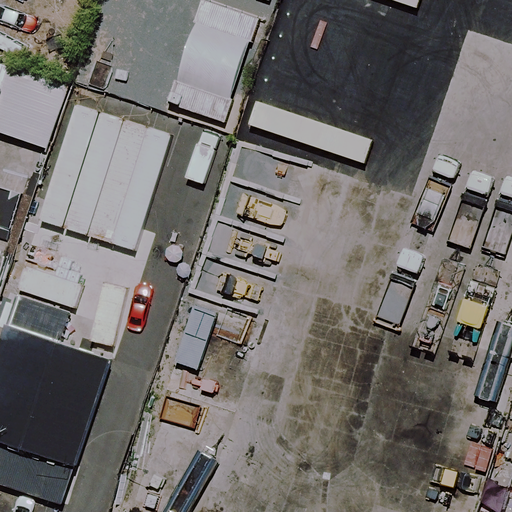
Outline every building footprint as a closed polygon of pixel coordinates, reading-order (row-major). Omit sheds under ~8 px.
[(511,0),(478,0),(469,29),(511,42),(511,0)] [(421,197),(266,145),(226,261),(382,313),(421,197)] [(267,327),(196,303),(168,389),(239,412),(267,327)] [(117,358),(12,322),(0,357),(0,438),(80,465),(117,358)] [(80,465),(0,438),(0,481),(68,504),(80,465)]
